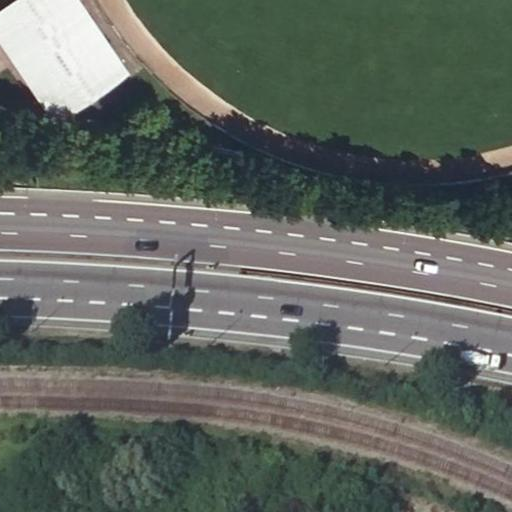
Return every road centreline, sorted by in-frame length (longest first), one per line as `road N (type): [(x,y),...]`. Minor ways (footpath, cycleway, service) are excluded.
road 1 (trunk): [(0,278),(270,297),(511,336)]
road 2 (trunk): [(511,286),(263,247),(0,228)]
